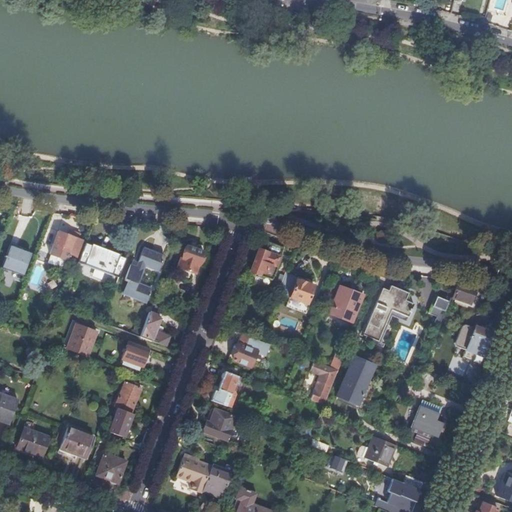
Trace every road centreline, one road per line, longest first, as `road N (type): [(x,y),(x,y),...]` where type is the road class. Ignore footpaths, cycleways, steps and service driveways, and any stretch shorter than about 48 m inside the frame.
road 1 (residential): [(239,222),(132,511)]
road 2 (residential): [(511,279),(371,254),(271,219),(239,222)]
road 3 (residential): [(264,0),(417,21),(511,48)]
road 4 (residential): [(239,222),(0,189)]
road 5 (residential): [(511,333),(439,511)]
